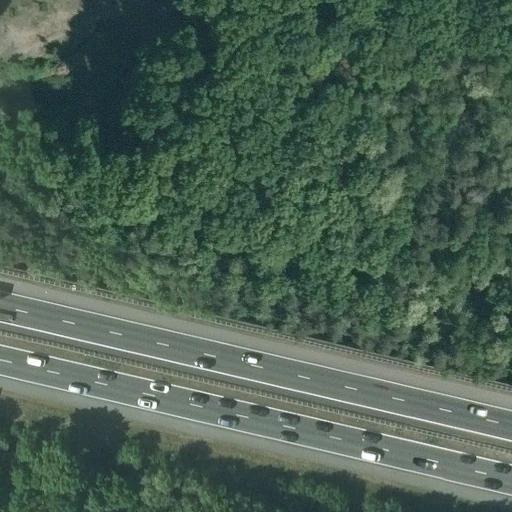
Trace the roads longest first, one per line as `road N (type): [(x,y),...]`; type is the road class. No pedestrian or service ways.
road 1 (motorway): [(511,427),(0,307)]
road 2 (motorway): [(0,360),(511,480)]
